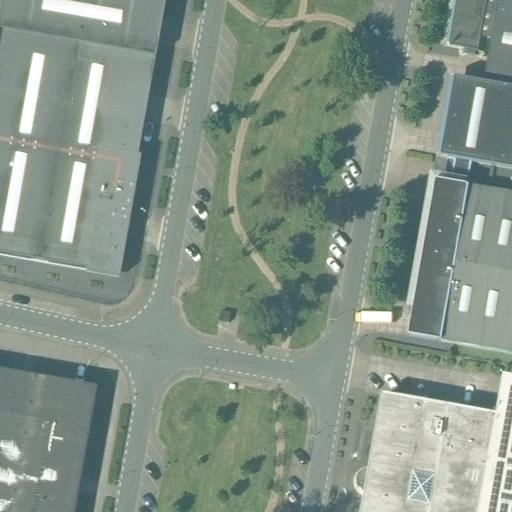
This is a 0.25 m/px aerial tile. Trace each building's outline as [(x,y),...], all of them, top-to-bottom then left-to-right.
[(136,157),(156,44),(163,0),(0,0),(0,255),(85,271),(84,274),(117,280),(139,158),(136,157)] [(450,78),(436,157),(511,170),(511,0),(456,0),(448,48),(483,54),(486,39),(491,40),(483,84),(450,78)] [(408,337),(452,345),(511,355),(511,194),(469,187),(468,188),(436,182),(408,337)] [(219,313),(218,323),(228,325),(230,315),(219,313)] [(0,511),(73,511),(95,389),(0,372),(0,511)] [(511,511),(511,379),(504,378),(497,416),(382,396),(361,511),(511,511)]
